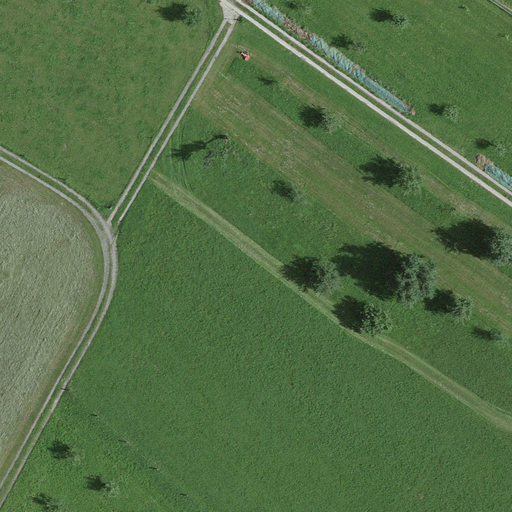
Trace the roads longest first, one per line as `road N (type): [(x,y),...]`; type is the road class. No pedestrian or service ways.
road 1 (track): [(511,200),(235,6)]
road 2 (track): [(0,494),(90,340),(110,278),(109,236)]
road 3 (track): [(109,236),(235,6)]
road 4 (track): [(109,236),(75,200),(0,153)]
